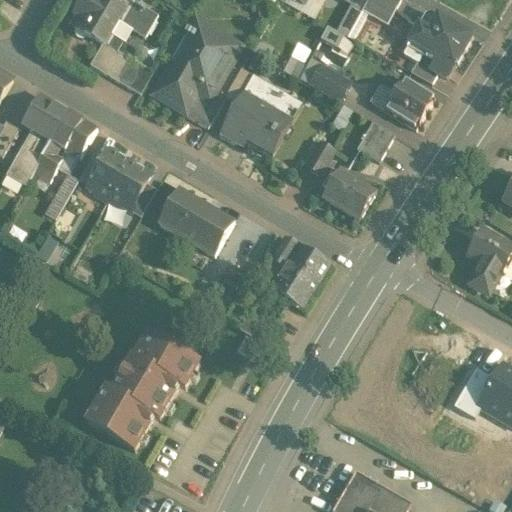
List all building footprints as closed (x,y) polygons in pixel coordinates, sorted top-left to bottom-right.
[(109,0),(91,0),(74,30),(104,48),(112,53),(118,42),(108,35),(115,24),(131,30),(146,39),(158,19),(138,8),(130,3),(126,10),(109,0)] [(130,3),(138,8),(142,0),(109,0),(126,10),(130,3)] [(288,0),(303,8),(308,0),(288,0)] [(403,1),(402,0),(370,0),(362,15),(387,29),(403,1)] [(473,41),(438,21),(437,21),(431,17),(426,19),(409,46),(410,47),(437,63),(431,73),(430,74),(438,79),(446,83),(448,82),(454,73),(473,41)] [(241,51),(198,26),(192,36),(188,34),(186,38),(190,40),(179,59),(178,58),(154,98),(171,108),(173,105),(186,112),(184,116),(196,95),(210,103),(241,51)] [(326,29),(320,43),(338,52),(345,38),(326,29)] [(437,63),(410,47),(404,58),(418,66),(431,73),(437,63)] [(104,77),(117,55),(112,53),(104,48),(92,69),(104,77)] [(154,76),(117,55),(104,77),(141,98),(154,76)] [(309,63),(299,84),(343,103),(353,82),(309,63)] [(431,73),(418,66),(411,78),(432,89),(438,79),(430,74),(431,73)] [(242,73),(225,101),(236,108),(239,102),(245,105),(257,85),(253,83),(254,80),(242,73)] [(0,105),(13,83),(0,75),(0,105)] [(404,84),(385,115),(416,134),(435,104),(404,84)] [(257,85),(245,105),(239,102),(236,108),(219,138),(233,147),(237,140),(272,161),(273,159),(269,157),(272,151),(271,150),(286,124),(277,119),(287,103),(257,85)] [(210,103),(196,95),(184,116),(183,118),(197,126),(210,103)] [(68,117),(40,100),(22,129),(32,135),(51,146),(68,117)] [(221,109),(210,103),(197,126),(207,132),(221,109)] [(97,133),(68,117),(51,146),(60,151),(80,163),(97,133)] [(4,130),(0,137),(0,159),(2,161),(19,133),(7,126),(4,130)] [(395,140),(373,127),(357,154),(379,167),(395,140)] [(32,135),(9,174),(29,186),(32,180),(34,177),(51,146),(32,135)] [(322,182),(337,155),(319,145),(304,172),(322,182)] [(51,146),(34,177),(40,181),(50,186),(63,164),(55,160),(60,151),(51,146)] [(108,205),(131,167),(110,155),(105,163),(95,180),(89,190),(96,194),(97,199),(108,205)] [(95,157),(85,174),(95,180),(105,163),(95,157)] [(131,167),(108,205),(119,212),(124,211),(131,215),(137,204),(147,187),(152,179),(131,167)] [(79,185),(89,190),(95,180),(85,174),(79,185)] [(377,196),(341,174),(335,183),(330,180),(324,191),(328,194),(323,203),(359,225),(377,196)] [(511,186),(509,191),(511,193),(502,206),(511,212),(511,186)] [(147,187),(137,204),(147,210),(157,193),(147,187)] [(234,226),(179,194),(159,228),(214,260),(234,226)] [(137,204),(131,215),(141,221),(147,210),(137,204)] [(511,259),(511,250),(483,234),(468,260),(469,260),(468,262),(481,269),(482,270),(483,268),(499,278),(501,279),(511,259)] [(285,242),(271,264),(272,265),(259,285),(272,294),(300,251),(285,242)] [(272,294),(303,314),(331,270),(300,250),(272,294)] [(499,278),(483,268),(482,270),(481,269),(471,287),(488,297),(499,278)] [(271,334),(248,320),(240,334),(263,347),(271,334)] [(120,380),(170,407),(180,389),(185,392),(200,366),(148,336),(134,361),(132,360),(120,380)] [(511,374),(503,369),(495,383),(476,372),(454,410),(475,422),(482,410),(511,427),(511,374)] [(170,407),(120,380),(112,394),(107,391),(86,427),(135,455),(155,421),(160,424),(170,407)] [(409,511),(411,508),(357,477),(336,511),(409,511)]
